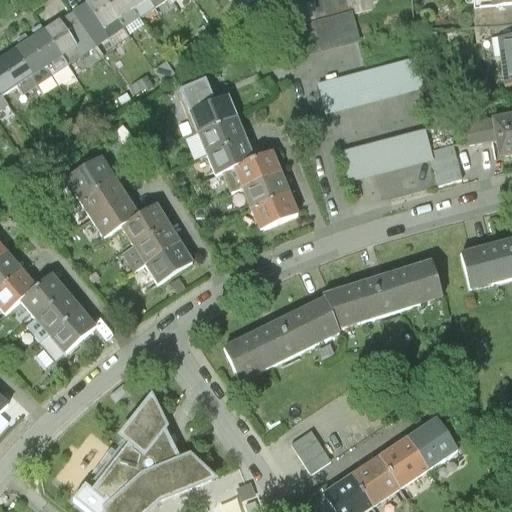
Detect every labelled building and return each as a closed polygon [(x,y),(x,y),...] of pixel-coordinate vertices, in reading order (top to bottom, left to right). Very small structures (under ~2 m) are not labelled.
[(117,26),(98,0),(85,9),(103,36),(117,26)] [(98,0),(117,26),(132,16),(120,0),(98,0)] [(142,0),(120,0),(132,16),(147,6),(142,0)] [(397,6),(395,0),(324,0),(274,12),(280,35),(352,17),(397,6)] [(85,9),(71,18),(89,45),(103,36),(85,9)] [(286,61),(358,43),(352,17),(280,35),(286,61)] [(71,18),(56,29),(74,55),(89,45),(71,18)] [(56,29),(40,39),(58,65),(74,55),(56,29)] [(511,34),(499,36),(503,83),(511,82),(511,34)] [(43,76),(58,65),(40,39),(25,49),(43,76)] [(25,49),(10,59),(28,86),(43,76),(25,49)] [(0,75),(14,95),(28,86),(10,59),(0,65),(0,75)] [(414,61),(320,88),(327,115),(422,88),(414,61)] [(228,96),(219,72),(179,88),(190,111),(228,96)] [(0,75),(0,104),(14,95),(0,75)] [(243,129),(228,96),(190,111),(204,145),(243,129)] [(511,156),(511,115),(460,127),(464,145),(495,138),(500,159),(511,156)] [(254,158),(243,129),(204,145),(215,174),(233,168),(254,158)] [(340,156),(346,181),(431,162),(428,153),(424,134),(340,156)] [(454,147),(428,153),(431,162),(437,187),(462,180),(454,147)] [(233,168),(241,188),(280,172),(272,151),(254,158),(233,168)] [(63,176),(76,197),(112,175),(99,154),(63,176)] [(241,188),(250,209),(289,193),(280,172),(241,188)] [(125,196),(112,175),(76,197),(89,218),(125,196)] [(250,209),(258,231),(298,215),(289,193),(250,209)] [(138,216),(125,196),(89,218),(102,238),(120,227),(138,216)] [(168,224),(156,205),(138,216),(120,227),(132,246),(168,224)] [(180,243),(168,224),(132,246),(144,265),(180,243)] [(511,237),(461,254),(473,292),(511,280),(511,237)] [(191,262),(180,243),(144,265),(156,284),(191,262)] [(0,288),(21,271),(7,254),(0,259),(0,288)] [(325,293),(328,299),(340,330),(445,299),(433,261),(379,277),(325,293)] [(36,289),(21,271),(0,288),(0,312),(3,316),(20,302),(36,289)] [(35,319),(66,293),(51,276),(36,289),(20,302),(35,319)] [(81,310),(66,293),(35,319),(49,337),(81,310)] [(276,324),(225,349),(242,385),(342,336),(340,330),(328,299),(276,324)] [(81,310),(49,337),(64,354),(95,328),(81,310)] [(0,430),(21,408),(3,392),(0,394),(0,430)] [(130,445),(89,491),(107,503),(103,508),(103,511),(145,511),(158,501),(214,479),(189,455),(179,459),(162,430),(167,426),(151,397),(120,437),(130,445)] [(405,438),(429,471),(456,452),(432,419),(405,438)] [(312,432),(289,446),(310,478),(332,464),(312,432)] [(378,458),(402,491),(429,471),(405,438),(378,458)] [(378,458),(352,476),(376,509),(402,491),(378,458)] [(337,511),(371,511),(376,509),(352,476),(325,495),(337,511)]
